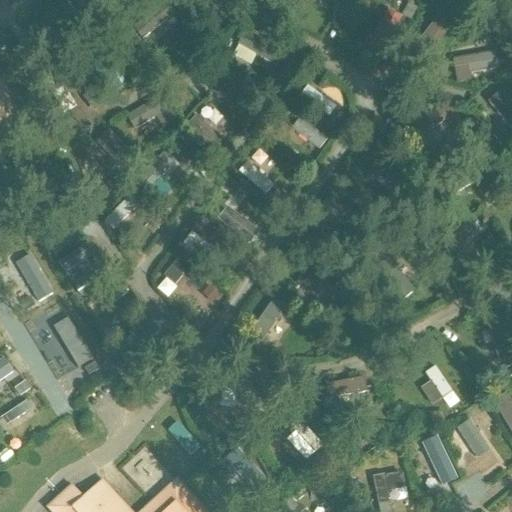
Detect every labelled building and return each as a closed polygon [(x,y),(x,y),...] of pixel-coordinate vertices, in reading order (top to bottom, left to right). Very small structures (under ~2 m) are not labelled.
[(169,0),(146,22),(161,39),(185,17),(169,0)] [(443,55),(462,34),(450,23),(431,44),(443,55)] [(20,44),(9,32),(0,40),(0,41),(11,53),(20,44)] [(258,34),(252,47),(278,60),(285,47),(258,34)] [(466,85),(507,74),(501,51),(460,63),(466,85)] [(493,100),(509,124),(511,121),(511,101),(505,92),(493,100)] [(340,128),(330,120),(323,129),(333,137),(340,128)] [(329,154),(337,144),(308,122),(300,133),(329,154)] [(147,173),(157,182),(184,153),(173,143),(147,173)] [(297,157),(287,149),(282,156),(292,164),(297,157)] [(456,182),(465,201),(482,194),(473,174),(456,182)] [(490,178),(481,182),(486,192),(494,188),(490,178)] [(152,220),(144,229),(152,236),(160,227),(152,220)] [(147,255),(178,283),(187,274),(176,264),(189,249),(181,242),(188,234),(176,223),(147,255)] [(52,243),(46,247),(53,258),(60,253),(52,243)] [(16,246),(8,253),(26,274),(35,268),(16,246)] [(74,290),(81,299),(91,292),(84,282),(74,290)] [(103,294),(113,306),(127,294),(118,282),(103,294)] [(26,313),(35,308),(30,298),(21,304),(26,313)] [(64,313),(42,330),(52,343),(74,326),(64,313)] [(94,364),(84,370),(88,377),(98,371),(94,364)] [(19,398),(30,390),(25,382),(13,390),(19,398)] [(48,410),(35,418),(46,436),(59,428),(48,410)] [(0,435),(12,454),(29,442),(16,422),(0,432),(0,435)] [(447,438),(430,444),(447,485),(463,479),(447,438)] [(121,511),(97,485),(82,499),(74,490),(55,508),(58,511),(205,511),(188,492),(165,511),(121,511)]
